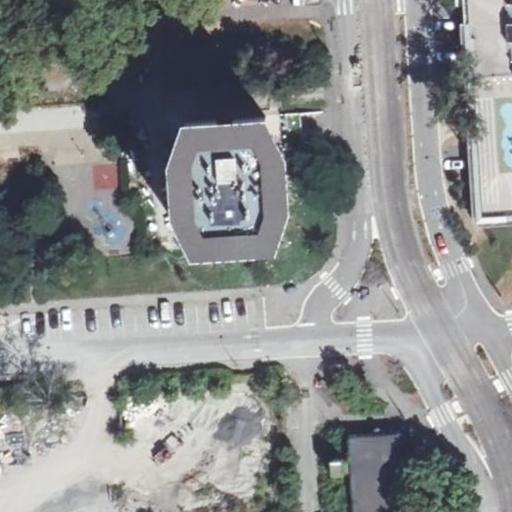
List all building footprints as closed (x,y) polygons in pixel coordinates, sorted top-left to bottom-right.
[(461,24),(478,222),(511,220),(511,0),(464,0),(465,24),(461,24)] [(168,91),(236,87),(234,44),(165,48),(168,91)] [(276,244),(273,209),(288,208),(286,188),(278,188),(277,171),(285,170),(284,149),(269,150),(266,117),(234,117),(234,127),(218,128),(218,120),(186,121),(187,157),(173,158),(174,178),(183,177),(183,194),(175,194),(177,216),(190,214),(194,249),(226,247),(226,239),(241,239),(243,247),(276,244)] [(95,167),(96,187),(119,186),(118,165),(95,167)] [(408,511),(405,459),(403,435),(402,433),(398,431),(381,432),(353,434),(349,437),(348,440),(349,450),(352,511),(408,511)] [(332,468),(332,475),(343,474),(342,461),(332,462),(332,468)]
